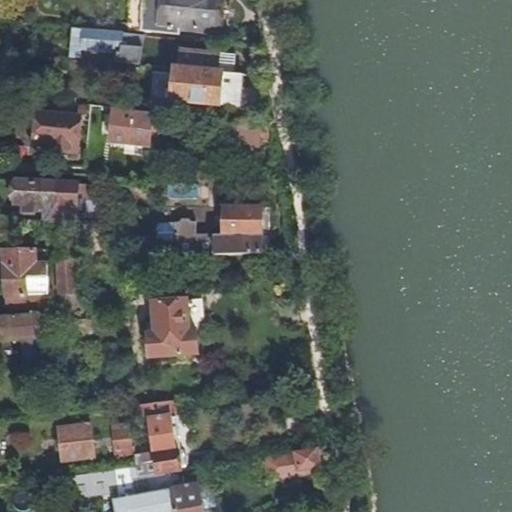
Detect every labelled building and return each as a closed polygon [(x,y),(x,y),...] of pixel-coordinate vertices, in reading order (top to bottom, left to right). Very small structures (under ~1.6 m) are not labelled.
[(145,0),(143,29),(181,32),(183,26),(221,29),(224,0),(145,0)] [(122,51),(124,31),(76,26),(74,46),(122,51)] [(181,65),(228,70),(230,50),(183,45),(181,65)] [(150,75),(150,66),(126,64),(125,72),(150,75)] [(234,105),(237,73),(178,67),(175,99),(223,104),(234,105)] [(113,140),(153,145),(156,115),(129,112),(129,107),(117,106),(113,140)] [(78,149),(82,116),(42,112),(39,138),(57,141),(56,147),(78,149)] [(264,123),(242,121),(240,140),(262,142),(264,123)] [(78,182),(19,179),(18,202),(34,203),(34,209),(46,209),(46,219),(75,219),(76,210),(82,210),(83,200),(77,199),(78,182)] [(265,253),(263,207),(226,207),(225,226),(220,226),(220,234),(218,235),(218,254),(265,253)] [(176,222),(158,223),(159,239),(176,239),(176,222)] [(6,250),(8,295),(8,307),(48,305),(48,293),(33,293),(33,276),(50,275),(50,263),(39,264),(38,250),(6,250)] [(76,260),(60,260),(60,291),(76,291),(76,260)] [(152,357),(199,353),(197,330),(192,330),(190,299),(155,302),(157,332),(150,333),(152,357)] [(49,308),(45,309),(45,314),(56,314),(56,301),(50,302),(49,308)] [(40,314),(0,317),(0,337),(41,335),(40,314)] [(139,477),(180,470),(171,416),(149,420),(155,463),(144,465),(144,412),(180,408),(179,398),(136,403),(137,466),(139,477)] [(96,457),(92,424),(60,427),(63,460),(96,457)] [(134,444),(132,429),(119,431),(121,446),(134,444)] [(297,451),(272,455),(274,467),(298,464),(299,467),(320,464),(317,448),(297,451)] [(195,485),(195,480),(186,481),(187,486),(115,499),(117,511),(204,511),(199,484),(195,485)]
